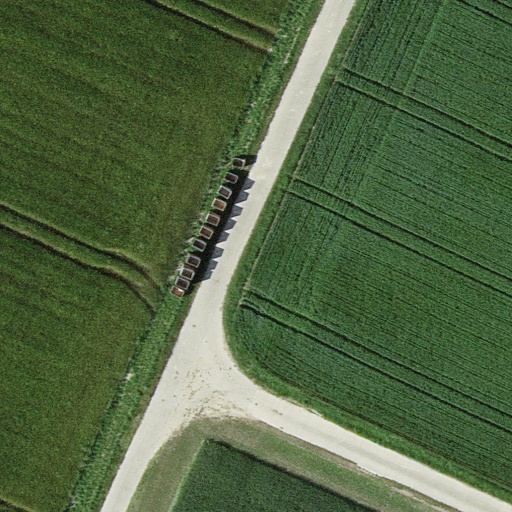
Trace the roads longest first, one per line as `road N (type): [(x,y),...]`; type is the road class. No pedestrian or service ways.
road 1 (track): [(342,0),(114,511)]
road 2 (track): [(178,367),(494,511)]
